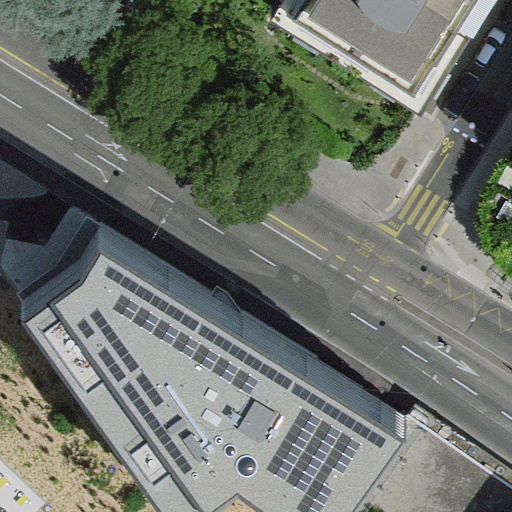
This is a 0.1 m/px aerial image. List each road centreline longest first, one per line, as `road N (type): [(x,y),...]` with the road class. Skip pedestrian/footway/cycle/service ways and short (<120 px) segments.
road 1 (secondary): [(0,68),(371,296)]
road 2 (residential): [(371,296),(511,71)]
road 3 (secondary): [(371,296),(511,384)]
